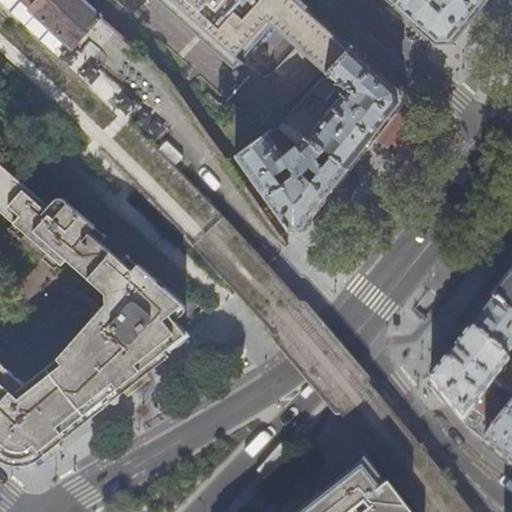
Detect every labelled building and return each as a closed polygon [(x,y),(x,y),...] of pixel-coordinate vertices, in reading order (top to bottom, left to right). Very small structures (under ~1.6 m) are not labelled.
[(19,0),(73,48),(101,17),(82,0),(19,0)] [(352,45),(301,0),(168,0),(237,62),(272,24),(327,72),(352,45)] [(391,0),(436,40),(451,39),(482,0),(391,0)] [(344,89),(307,136),(348,169),(370,142),(374,137),(401,103),(401,99),(399,88),(352,45),(327,72),(326,73),(344,89)] [(381,142),(409,108),(401,103),(374,137),(381,142)] [(295,107),(285,118),(300,131),(309,119),(295,107)] [(300,131),(285,118),(283,120),(275,126),(297,144),(283,155),(267,132),(235,156),(289,230),(299,231),(323,201),(348,169),(307,136),(300,131)] [(88,231),(92,225),(93,224),(92,224),(64,198),(62,197),(61,196),(56,196),(54,196),(53,197),(47,204),(0,162),(0,208),(11,219),(6,225),(52,266),(58,260),(61,262),(65,257),(71,262),(93,236),(88,231)] [(131,268),(93,236),(71,262),(89,278),(99,265),(119,281),(131,268)] [(183,330),(174,318),(187,307),(136,262),(131,268),(119,281),(99,265),(89,278),(106,292),(105,301),(76,329),(79,332),(86,324),(109,344),(137,368),(151,356),(183,330)] [(511,279),(493,303),(511,319),(511,279)] [(511,319),(493,303),(482,318),(471,331),(505,360),(511,351),(511,319)] [(23,381),(0,360),(0,448),(2,451),(5,452),(12,455),(18,455),(23,455),(26,455),(29,454),(33,451),(54,435),(100,398),(114,387),(90,366),(109,344),(86,324),(79,332),(76,329),(23,381)] [(511,366),(505,360),(471,331),(458,348),(450,358),(430,383),(462,423),(494,383),(500,389),(466,428),(485,444),(511,410),(511,366)] [(137,368),(109,344),(90,366),(114,387),(137,368)] [(511,410),(485,444),(511,466),(511,410)] [(402,511),(369,469),(359,476),(316,508),(310,511),(402,511)]
